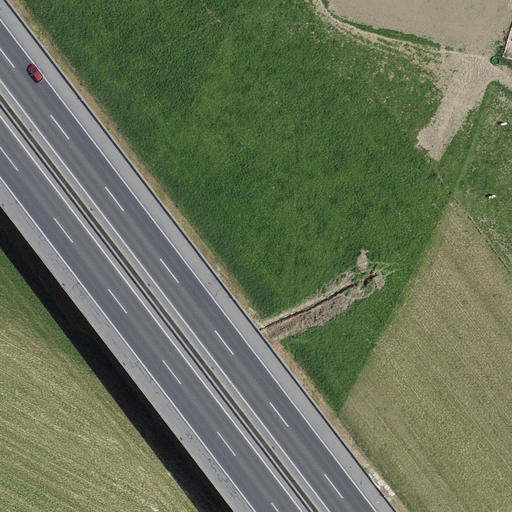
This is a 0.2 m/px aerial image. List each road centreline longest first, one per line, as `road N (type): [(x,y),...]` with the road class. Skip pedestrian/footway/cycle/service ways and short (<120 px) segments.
road 1 (motorway): [(353,511),(0,47)]
road 2 (motorway): [(0,146),(278,511)]
